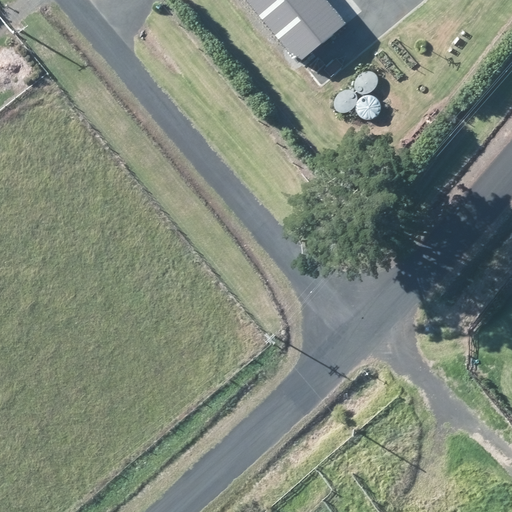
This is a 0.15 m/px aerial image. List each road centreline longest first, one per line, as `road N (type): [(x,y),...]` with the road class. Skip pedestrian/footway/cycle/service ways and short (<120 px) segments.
road 1 (unclassified): [(89,0),(375,335)]
road 2 (unclassified): [(375,335),(159,511)]
road 3 (unclassified): [(511,171),(375,335)]
